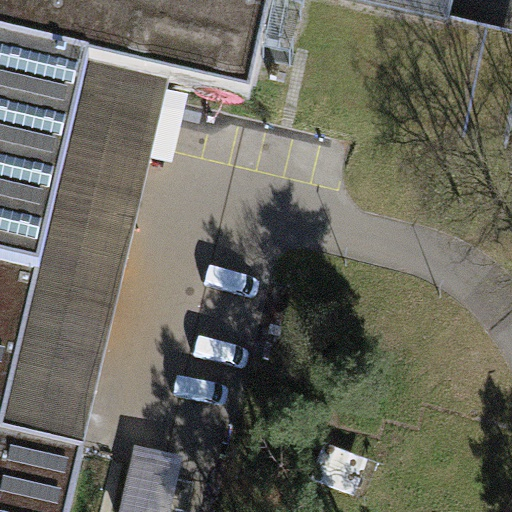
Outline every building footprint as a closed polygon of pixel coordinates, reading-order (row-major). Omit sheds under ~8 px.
[(0,0),(0,511),(70,511),(84,453),(2,434),(89,67),(171,87),(250,105),(274,0),(0,0)] [(455,0),(320,0),(448,30),(455,0)] [(511,153),(511,36),(483,32),(467,147),(511,153)] [(84,453),(171,87),(89,67),(2,434),(84,453)] [(128,511),(179,511),(191,466),(142,454),(128,511)]
